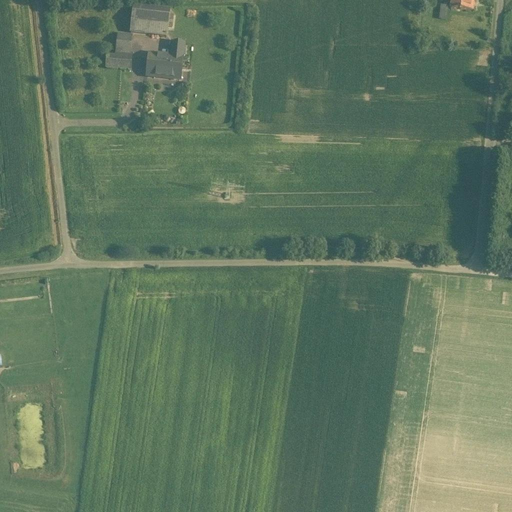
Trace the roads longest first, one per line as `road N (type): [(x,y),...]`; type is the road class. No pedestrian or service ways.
road 1 (track): [(0,272),(72,264),(475,267)]
road 2 (track): [(475,267),(500,0)]
road 3 (track): [(72,264),(38,0)]
road 4 (track): [(54,122),(116,124),(128,114),(140,46)]
